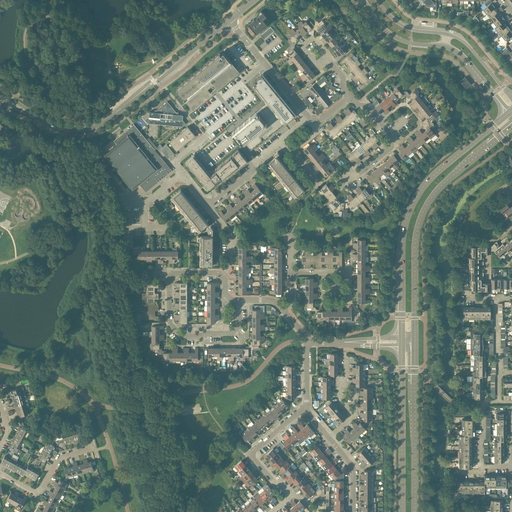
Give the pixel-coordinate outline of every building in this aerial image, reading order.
[(493,4),(494,3),(492,2),(490,0),(489,0),(485,4),(487,6),(482,10),(486,14),(495,7),(493,4)] [(488,18),(489,18),(498,11),(495,7),(486,14),(486,15),(488,18)] [(266,15),(262,11),(257,15),(257,16),(249,23),(256,32),(267,23),(263,19),(266,15)] [(502,15),(498,11),(489,18),(493,22),(502,15)] [(503,21),(505,19),(502,15),(493,22),(496,26),(503,21)] [(322,19),(319,22),(315,18),(315,24),(314,30),(316,30),(317,32),(319,31),(321,33),(330,25),(328,23),(327,25),(322,19)] [(311,31),(313,29),(314,30),(315,24),(313,24),(311,21),(308,23),(306,21),(303,23),(301,21),(299,22),(307,32),(309,30),(311,31)] [(494,28),(498,32),(507,25),(503,21),(496,26),(494,28)] [(303,35),(307,32),(299,22),(297,24),(300,27),(298,29),(303,35)] [(332,27),(330,25),(321,33),(324,38),(330,33),(328,30),(332,27)] [(509,27),(507,25),(498,32),(501,36),(511,28),(510,27),(509,27)] [(298,39),(303,35),(298,29),(295,31),(292,28),(290,30),(298,39)] [(502,43),(506,40),(507,42),(511,37),(511,36),(511,35),(511,34),(511,31),(511,30),(511,29),(511,28),(501,36),(499,38),(502,43)] [(290,44),(289,45),(295,46),(295,44),(297,42),(296,41),(298,39),(290,30),(288,31),(290,34),(288,36),(290,38),(287,40),(290,44)] [(324,38),(328,42),(337,34),(336,32),(332,35),(330,33),(324,38)] [(339,36),(337,34),(328,42),(332,46),(338,42),(336,39),(339,36)] [(332,46),(335,51),(345,43),(343,41),(339,44),(338,42),(332,46)] [(346,45),(345,43),(335,51),(339,55),(340,55),(341,57),(346,52),(343,48),(346,45)] [(296,49),(294,47),(295,46),(289,45),(289,46),(286,49),(288,52),(286,54),(288,56),(286,58),(287,60),(297,53),(295,50),(296,49)] [(511,52),(511,53),(506,47),(500,51),(506,58),(509,56),(511,59),(511,58),(511,52)] [(218,51),(219,51),(218,50),(174,86),(180,93),(192,108),(214,89),(213,89),(215,88),(216,87),(235,72),(229,63),(231,61),(222,50),(219,52),(218,51)] [(344,63),(346,65),(353,59),(355,57),(350,51),(345,55),(347,56),(339,62),(341,65),(344,63)] [(292,60),(295,62),(300,57),(297,53),(287,60),(289,63),(292,60)] [(293,67),(295,69),(304,62),(300,57),(295,62),(296,64),(293,67)] [(344,69),(346,72),(359,61),(357,59),(354,61),(353,59),(346,65),(347,67),(344,69)] [(351,72),(353,74),(360,68),(358,66),(361,63),(359,61),(346,72),(348,74),(351,72)] [(300,69),(302,71),(308,66),(304,62),(295,69),(296,71),(300,69)] [(300,76),(302,78),(311,70),(308,66),(302,71),(304,73),(300,76)] [(352,78),(354,80),(366,70),(364,68),(362,70),(360,68),(353,74),(354,76),(352,78)] [(311,70),(302,78),(304,80),(307,77),(309,80),(315,75),(311,70)] [(358,80),(360,83),(367,77),(365,75),(368,72),(366,70),(354,80),(355,83),(358,80)] [(270,103),(239,128),(239,127),(237,128),(235,130),(235,131),(233,133),(238,139),(240,143),(243,140),(243,141),(251,150),(285,122),(286,122),(295,114),(293,113),(295,111),(263,73),(262,74),(261,74),(252,81),(270,103)] [(324,76),(312,85),(320,95),(324,92),(319,86),(327,79),(324,76)] [(369,79),(367,77),(360,83),(362,85),(359,87),(361,89),(374,79),(372,76),(369,79)] [(462,84),(466,89),(471,84),(465,77),(458,83),(460,86),(462,84)] [(299,89),(295,84),(290,88),(295,93),(299,89)] [(320,95),(312,85),(301,94),(304,98),(312,92),(317,98),(320,95)] [(401,96),(402,98),(404,96),(405,96),(406,91),(404,91),(402,93),(397,88),(392,92),(393,93),(393,92),(398,98),(401,96)] [(415,89),(409,94),(407,91),(406,91),(405,96),(407,96),(408,98),(410,97),(412,100),(418,95),(419,94),(415,89)] [(324,92),(320,95),(328,105),(340,95),(337,92),(329,98),(324,92)] [(396,100),(398,98),(393,92),(393,93),(389,96),(396,105),(398,104),(396,100)] [(320,95),(317,98),(322,104),(314,111),(317,114),(328,105),(320,95)] [(421,99),(418,95),(412,100),(414,102),(410,105),(412,107),(421,99)] [(389,96),(384,100),(389,106),(392,104),(394,107),(396,105),(389,96)] [(417,106),(419,109),(425,104),(421,99),(412,107),(414,109),(417,106)] [(384,100),(380,103),(388,113),(390,111),(387,108),(389,106),(384,100)] [(182,127),(186,123),(182,120),(183,115),(178,114),(167,101),(154,112),(149,111),(149,116),(145,119),(148,123),(182,127)] [(386,114),(388,113),(380,103),(375,107),(380,113),(383,111),(386,114)] [(417,114),(419,116),(429,108),(425,104),(419,109),(421,111),(417,114)] [(424,115),(426,117),(432,112),(433,111),(434,110),(431,106),(429,108),(419,116),(421,118),(424,115)] [(348,108),(346,110),(354,119),(356,121),(360,118),(358,116),(359,116),(354,110),(351,112),(348,108)] [(350,123),(354,119),(346,110),(344,112),(347,115),(345,117),(350,123)] [(434,124),(431,121),(437,116),(433,111),(432,112),(426,117),(428,120),(427,121),(429,123),(429,125),(434,125),(434,124)] [(345,127),(350,123),(345,117),(342,119),(340,116),(338,117),(345,127)] [(338,122),(336,124),(341,130),(345,127),(338,117),(336,119),(338,122)] [(141,118),(139,120),(138,118),(134,121),(141,130),(146,125),(141,118)] [(337,134),(341,130),(336,124),(334,126),(331,123),(329,124),(337,134)] [(166,172),(170,168),(171,168),(160,156),(155,149),(144,136),(134,124),(122,133),(114,140),(117,144),(104,154),(107,158),(133,189),(139,184),(144,189),(145,188),(146,190),(157,181),(156,180),(163,174),(164,175),(167,173),(166,172)] [(337,134),(329,124),(327,126),(330,129),(327,132),(332,138),(337,134)] [(431,129),(433,126),(434,125),(429,125),(428,126),(426,128),(427,129),(425,131),(430,137),(430,138),(435,134),(431,129)] [(188,126),(169,141),(177,151),(184,145),(184,146),(189,142),(188,141),(192,138),(194,138),(197,135),(190,126),(188,126)] [(119,129),(110,136),(114,140),(122,133),(119,129)] [(420,130),(418,131),(425,141),(430,137),(425,131),(422,133),(420,130)] [(421,144),(425,141),(418,131),(416,133),(418,136),(416,138),(421,144)] [(374,134),(369,137),(377,147),(379,145),(376,142),(378,140),(377,138),(379,137),(375,132),(374,134)] [(375,149),(377,147),(369,137),(365,141),(370,147),(372,145),(375,149)] [(416,148),(421,144),(416,138),(414,140),(411,137),(409,138),(416,148)] [(416,148),(409,138),(407,140),(410,144),(407,146),(412,152),(413,153),(418,150),(416,148)] [(173,154),(177,151),(169,141),(163,146),(161,144),(155,149),(160,156),(162,154),(163,155),(164,155),(165,154),(168,158),(171,155),(173,155),(173,154)] [(365,141),(360,145),(368,154),(370,152),(367,149),(370,147),(365,141)] [(303,149),(307,154),(317,146),(315,144),(311,147),(309,144),(303,149)] [(408,155),(412,152),(407,146),(405,147),(402,144),(400,146),(408,155)] [(366,156),(368,154),(360,145),(356,148),(361,154),(363,152),(366,156)] [(318,148),(317,146),(307,154),(311,158),(317,153),(315,151),(318,148)] [(410,158),(408,155),(400,146),(398,147),(401,151),(398,153),(405,162),(410,158)] [(351,152),(359,161),(361,160),(358,156),(361,154),(356,148),(351,152)] [(238,149),(215,168),(212,171),(211,170),(210,171),(209,172),(208,171),(207,172),(193,155),(185,162),(204,184),(205,185),(205,186),(209,190),(215,185),(214,184),(215,183),(216,184),(238,165),(240,167),(247,161),(238,149)] [(279,153),(277,151),(274,154),(276,156),(267,164),(294,197),(304,189),(277,156),(279,153)] [(351,152),(347,156),(352,162),(354,160),(357,163),(359,161),(351,152)] [(311,158),(314,163),(324,155),(322,153),(319,156),(317,153),(311,158)] [(314,163),(318,167),(324,162),(322,160),(325,157),(324,155),(314,163)] [(394,155),(389,158),(397,168),(399,166),(396,163),(399,161),(394,155)] [(395,169),(397,168),(389,158),(385,162),(390,168),(392,166),(395,169)] [(318,167),(322,172),(331,164),(329,162),(326,165),(324,162),(318,167)] [(385,162),(380,166),(388,175),(390,173),(387,170),(390,168),(385,162)] [(333,166),(331,164),(322,172),(327,178),(333,173),(331,171),(335,168),(333,166)] [(386,177),(388,175),(380,166),(376,169),(381,175),(383,173),(386,177)] [(376,169),(372,173),(379,182),(381,181),(378,177),(381,175),(376,169)] [(377,184),(379,182),(372,173),(367,177),(372,183),(374,180),(377,184)] [(253,190),(258,196),(262,192),(255,183),(252,185),(255,188),(253,190)] [(320,189),(324,194),(334,186),(332,184),(328,187),(326,184),(320,189)] [(335,188),(334,186),(324,194),(328,198),(334,193),(332,191),(335,188)] [(359,187),(357,189),(365,198),(372,192),(367,186),(362,190),(359,187)] [(253,200),(258,196),(253,190),(251,192),(248,189),(246,191),(253,200)] [(358,194),(356,196),(361,202),(365,198),(357,189),(355,190),(358,194)] [(181,190),(171,198),(198,232),(209,224),(181,190)] [(253,200),(246,191),(244,192),(246,196),(244,198),(249,204),(253,200)] [(328,198),(331,203),(341,195),(339,193),(336,196),(334,193),(328,198)] [(356,205),(361,202),(356,196),(353,198),(351,194),(349,196),(356,205)] [(342,197),(341,195),(331,203),(329,204),(333,209),(341,202),(339,200),(342,197)] [(244,207),(249,204),(244,198),(242,200),(239,196),(237,198),(244,207)] [(356,205),(349,196),(347,197),(349,201),(347,203),(352,209),(356,205)] [(244,207),(237,198),(235,200),(238,203),(235,205),(240,211),(244,207)] [(236,215),(240,211),(235,205),(233,207),(230,203),(228,205),(236,215)] [(503,213),(505,212),(510,207),(506,203),(496,210),(498,212),(500,210),(503,213)] [(236,215),(228,205),(226,207),(229,210),(226,212),(231,218),(236,215)] [(227,222),(231,218),(226,212),(224,214),(221,211),(219,212),(227,222)] [(200,236),(200,238),(200,265),(213,265),(213,238),(213,236),(200,236)] [(502,243),(508,250),(510,252),(511,249),(511,245),(505,238),(501,241),(502,243)] [(504,253),(508,250),(502,243),(499,245),(496,241),(495,242),(504,253)] [(504,253),(495,242),(491,246),(491,250),(494,250),(500,257),(504,253)] [(489,246),(486,246),(471,246),(472,257),(481,257),(481,253),(489,253),(491,253),(491,250),(491,246),(489,246)] [(491,290),(491,288),(491,283),(489,283),(487,283),(481,283),(481,279),(472,279),(472,290),(489,290),(491,290)] [(365,300),(365,296),(357,296),(357,302),(361,302),(361,305),(366,305),(366,302),(370,302),(370,300),(365,300)] [(315,307),(315,304),(313,304),(313,301),(305,301),(304,301),(304,307),(311,307),(311,311),(312,312),(316,308),(315,307)] [(320,311),(320,309),(317,309),(316,308),(312,312),(313,313),(317,313),(317,320),(323,320),(323,319),(323,311),(320,311)] [(251,341),(251,344),(250,345),(253,349),(254,348),(258,348),(258,344),(261,344),(261,341),(265,341),(265,338),(252,338),(252,341),(251,341)] [(159,353),(162,350),(161,349),(161,346),(160,346),(160,343),(152,343),(152,342),(150,342),(150,349),(156,349),(156,352),(158,352),(159,353)] [(249,357),(252,357),(252,350),(253,349),(250,345),(249,346),(246,346),(246,348),(243,348),(243,360),(245,360),(245,357),(249,357)] [(163,351),(162,350),(159,353),(160,354),(163,354),(163,361),(169,361),(169,360),(169,352),(166,352),(166,351),(163,351)] [(11,396),(12,396),(12,395),(22,393),(21,392),(20,387),(9,390),(11,396)] [(23,392),(21,392),(22,393),(12,395),(12,396),(13,401),(24,397),(23,392)] [(13,401),(15,406),(26,403),(24,397),(13,401)] [(281,400),(278,403),(286,412),(288,411),(286,408),(288,406),(282,398),(280,399),(281,400)] [(324,407),(328,411),(337,403),(336,401),(333,404),(331,401),(324,407)] [(27,408),(26,403),(15,406),(17,411),(27,408)] [(274,404),(273,405),(280,413),(282,411),(284,414),(286,412),(278,403),(275,405),(274,404)] [(330,415),(331,416),(338,409),(336,407),(339,405),(337,403),(328,411),(331,414),(330,415)] [(273,407),(270,410),(278,419),(280,418),(277,415),(280,413),(273,405),(272,406),(273,407)] [(497,419),(507,419),(507,413),(505,413),(505,410),(503,410),(503,407),(497,407),(497,410),(495,410),(495,413),(495,419),(496,419),(497,419)] [(29,413),(27,408),(17,411),(18,416),(21,415),(29,413)] [(333,416),(335,419),(344,411),(343,410),(340,412),(338,409),(331,416),(332,417),(333,416)] [(266,411),(265,412),(272,420),(274,418),(276,421),(278,419),(270,410),(267,412),(266,411)] [(346,413),(344,411),(335,419),(339,424),(346,418),(343,415),(346,413)] [(265,414),(262,417),(270,426),(271,425),(269,422),(272,420),(265,412),(264,413),(265,414)] [(258,418),(257,419),(264,427),(266,425),(268,428),(270,426),(262,417),(259,419),(258,418)] [(256,421),(254,424),(262,433),(263,432),(261,429),(264,427),(257,419),(256,420),(256,421)] [(300,425),(310,436),(310,437),(315,433),(307,424),(304,427),(303,426),(303,424),(300,420),(297,422),(300,425)] [(356,422),(354,423),(362,433),(366,429),(360,422),(358,424),(356,422)] [(354,427),(352,429),(358,436),(362,433),(354,423),(352,425),(354,427)] [(250,425),(249,426),(255,434),(258,432),(260,435),(262,433),(254,424),(250,426),(250,425)] [(305,440),(310,436),(300,425),(298,426),(301,429),(298,432),(305,440)] [(16,432),(25,436),(28,430),(22,427),(20,426),(16,432)] [(248,428),(245,431),(253,440),(255,439),(253,436),(255,434),(249,426),(247,427),(248,428)] [(292,434),(298,440),(300,444),(305,440),(298,432),(294,427),(292,428),(295,432),(292,434)] [(347,429),(346,430),(354,440),(358,436),(352,429),(349,431),(347,429)] [(68,431),(69,433),(71,443),(77,441),(75,432),(74,430),(68,431)] [(81,430),(75,432),(77,441),(84,439),(81,430)] [(349,443),(354,440),(346,430),(344,432),(346,434),(344,436),(349,443)] [(252,442),(253,440),(245,431),(242,433),(242,432),(240,433),(247,441),(249,439),(252,442)] [(285,431),(283,433),(293,444),(298,440),(292,434),(289,437),(287,435),(288,433),(285,431)] [(16,432),(13,437),(22,442),(25,436),(16,432)] [(69,433),(62,435),(63,439),(64,442),(65,445),(71,443),(69,433)] [(288,448),(293,444),(283,433),(281,435),(283,437),(284,437),(286,439),(283,442),(288,448)] [(13,437),(10,443),(19,448),(22,442),(13,437)] [(47,441),(44,447),(53,451),(56,446),(53,444),(47,441)] [(312,457),(314,456),(320,450),(318,447),(321,444),(320,443),(308,453),(312,457)] [(44,447),(41,452),(50,457),(53,451),(44,447)] [(320,450),(314,456),(318,460),(328,452),(330,450),(328,447),(324,451),(324,452),(323,453),(320,450)] [(359,459),(369,451),(365,447),(358,452),(360,455),(358,457),(359,459)] [(270,458),(277,453),(273,448),(263,456),(264,458),(268,455),(270,458)] [(332,452),(330,450),(328,452),(318,460),(322,465),(328,459),(326,456),(327,455),(327,456),(332,452)] [(363,458),(365,461),(372,455),(369,451),(359,459),(361,460),(363,458)] [(38,458),(46,463),(47,463),(50,457),(41,452),(38,458)] [(270,464),(271,465),(281,457),(277,453),(270,458),(273,461),(270,464)] [(372,455),(365,461),(367,463),(365,465),(366,467),(379,456),(376,453),(372,455)] [(11,459),(6,467),(12,470),(16,462),(19,457),(13,454),(11,459)] [(6,467),(11,459),(5,455),(0,464),(6,467)] [(285,462),(284,462),(281,457),(271,465),(272,467),(276,464),(278,467),(280,466),(285,462)] [(328,459),(322,465),(326,469),(335,461),(338,459),(336,457),(332,460),(332,461),(331,462),(328,459)] [(87,459),(85,459),(88,471),(94,469),(93,466),(91,461),(88,462),(87,459)] [(235,466),(239,470),(248,462),(247,460),(244,463),(241,460),(235,466)] [(279,472),(280,473),(290,465),(286,460),(284,462),(285,462),(280,466),(282,469),(279,472)] [(326,469),(330,474),(336,468),(333,465),(337,462),(335,461),(326,469)] [(22,465),(16,462),(12,470),(17,473),(22,465)] [(77,462),(75,462),(78,474),(82,473),(82,474),(84,474),(81,464),(78,465),(77,462)] [(239,470),(243,475),(249,469),(246,466),(250,463),(248,462),(239,470)] [(279,474),(281,476),(285,473),(284,473),(285,472),(288,475),(294,469),(297,467),(293,463),(290,465),(280,473),(279,474)] [(22,465),(17,473),(23,476),(24,474),(28,468),(27,468),(22,465)] [(29,477),(34,469),(28,466),(27,468),(28,468),(24,474),(29,477)] [(339,471),(336,468),(330,474),(334,478),(335,477),(342,471),(346,468),(344,466),(339,470),(340,471),(339,471)] [(73,476),(70,467),(65,469),(67,476),(66,476),(64,480),(66,481),(68,478),(68,477),(73,476)] [(34,469),(29,477),(35,480),(40,472),(34,469)] [(244,481),(256,471),(255,470),(251,472),(249,469),(243,475),(241,477),(244,481)] [(287,481),(288,482),(298,474),(294,469),(288,475),(290,478),(287,481)] [(244,481),(248,486),(257,479),(254,476),(257,473),(256,471),(244,481)] [(302,479),(302,478),(298,474),(288,482),(290,484),(293,481),(296,484),(297,483),(302,479)] [(297,483),(301,487),(307,482),(303,477),(302,478),(302,479),(297,483)] [(55,480),(54,482),(65,488),(68,483),(60,479),(58,482),(55,480)] [(457,493),(463,493),(463,488),(463,480),(454,480),(454,487),(457,487),(457,493)] [(55,488),(54,489),(63,494),(64,492),(63,492),(65,488),(54,482),(53,484),(56,486),(55,488)] [(301,487),(305,492),(309,488),(311,486),(307,482),(301,487)] [(269,486),(264,490),(274,502),(277,500),(273,497),(271,495),(274,492),(269,486)] [(311,486),(309,488),(305,492),(309,496),(311,499),(315,495),(313,493),(315,491),(311,486)] [(63,495),(63,494),(54,489),(53,491),(50,490),(49,492),(60,498),(62,494),(63,495)] [(264,490),(259,494),(265,500),(268,498),(270,500),(269,500),(272,504),(274,502),(264,490)] [(14,494),(11,492),(6,500),(11,503),(17,492),(15,491),(14,494)] [(255,498),(263,507),(265,509),(265,510),(267,508),(264,504),(264,505),(262,503),(265,500),(259,494),(257,491),(253,495),(255,498)] [(19,493),(17,492),(11,503),(16,506),(20,498),(18,496),(19,493)] [(51,495),(49,498),(58,503),(59,502),(58,501),(60,498),(49,492),(48,494),(51,495)] [(23,499),(20,498),(16,506),(15,508),(20,511),(27,497),(25,496),(23,499)] [(45,499),(44,501),(55,507),(56,504),(57,504),(58,503),(49,498),(48,501),(45,499)] [(263,507),(255,498),(250,502),(256,508),(259,505),(263,510),(265,509),(263,507)] [(293,500),(292,501),(300,511),(305,507),(299,501),(296,503),(293,500)] [(55,507),(44,501),(43,503),(46,505),(44,508),(52,511),(53,511),(54,511),(53,511),(55,507)] [(301,511),(300,511),(292,501),(290,503),(293,506),(290,509),(292,510),(293,511),(301,511)] [(256,508),(250,502),(246,505),(251,511),(253,511),(256,508)]
